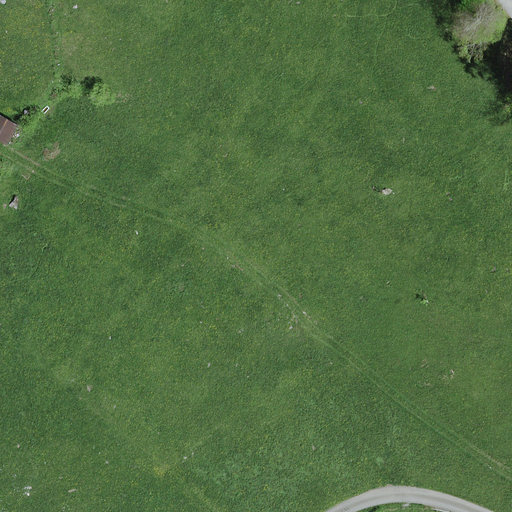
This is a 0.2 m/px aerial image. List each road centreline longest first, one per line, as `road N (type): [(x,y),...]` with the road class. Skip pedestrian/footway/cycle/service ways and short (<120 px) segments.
road 1 (track): [(0,154),(217,242),(313,328),(511,478)]
road 2 (unclassified): [(341,511),(409,493),(467,511)]
